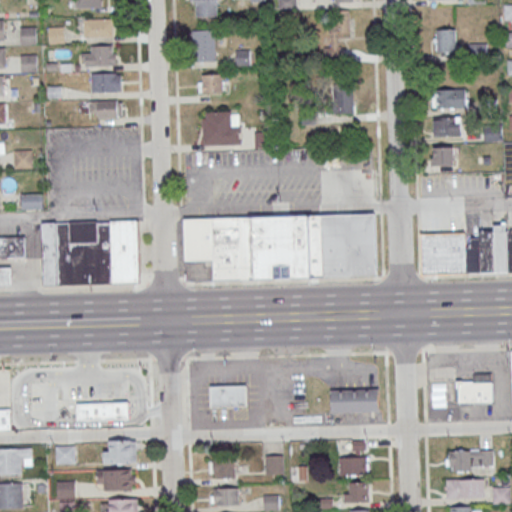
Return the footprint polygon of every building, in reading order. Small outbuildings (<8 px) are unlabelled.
[(102,0),(75,0),(76,8),(103,8),(102,0)] [(191,0),(192,15),(221,15),(220,0),(191,0)] [(297,8),(296,0),(278,0),(278,8),(297,8)] [(351,32),(350,10),(335,10),(335,26),(330,26),(330,47),(324,47),(324,62),(341,62),(341,32),(351,32)] [(113,36),(113,17),(76,17),(76,25),(83,25),(83,36),(113,36)] [(36,26),(19,27),(20,44),(37,43),(36,26)] [(65,43),(65,26),(49,26),(49,43),(65,43)] [(456,52),(456,28),(436,28),(436,52),(456,52)] [(216,30),(192,30),(192,61),(216,61),(216,30)] [(117,65),(117,45),(82,45),(82,65),(117,65)] [(236,52),(236,64),(250,64),(250,52),(236,52)] [(37,54),(20,54),(21,72),(38,71),(37,54)] [(123,73),(91,73),(91,92),(123,92),(123,73)] [(198,73),(198,93),(224,93),(224,73),(198,73)] [(334,84),(334,112),(353,112),(353,84),(334,84)] [(467,89),(433,89),(433,108),(467,108),(467,89)] [(123,100),(91,100),(91,118),(123,118),(123,100)] [(202,111),(202,145),(241,144),(241,110),(202,111)] [(461,117),(431,117),(431,135),(461,135),(461,117)] [(255,148),(271,148),(271,131),(255,131),(255,148)] [(454,147),(434,147),(434,165),(454,165),(454,147)] [(33,150),(14,150),(14,168),(33,168),(33,150)] [(37,193),(22,193),(22,209),(37,209),(37,193)] [(185,260),(184,218),(375,212),(377,274),(214,279),(214,259),(185,260)] [(42,283),(40,222),(137,219),(139,281),(42,283)] [(422,274),(511,272),(511,229),(507,229),(507,226),(480,226),(480,237),(470,237),(471,248),(421,250),(422,274)] [(0,236),(25,236),(25,257),(3,258),(0,256),(0,236)] [(0,283),(0,267),(10,267),(11,283),(0,283)] [(458,403),(457,382),(473,381),(473,372),(492,371),(493,402),(458,403)] [(23,426),(58,426),(58,380),(34,380),(34,389),(23,389),(23,426)] [(432,383),(432,407),(447,407),(447,383),(432,383)] [(210,386),(244,385),(245,405),(211,406),(210,386)] [(332,389),(332,412),(381,412),(381,389),(332,389)] [(127,402),(77,403),(77,420),(128,419),(127,402)] [(11,408),(0,407),(0,429),(11,430),(11,408)] [(137,439),(104,439),(104,462),(137,462),(137,439)] [(76,445),(56,445),(56,463),(76,463),(76,445)] [(0,474),(22,474),(22,464),(33,464),(33,448),(0,448),(0,474)] [(493,450),(447,450),(447,471),(493,471),(493,450)] [(266,455),(266,474),(283,474),(283,455),(266,455)] [(340,475),(368,475),(368,456),(340,456),(340,475)] [(235,458),(211,458),(211,478),(235,478),(235,458)] [(98,489),(136,489),(136,469),(98,469),(98,489)] [(447,479),(447,497),(484,497),(484,479),(447,479)] [(57,497),(76,497),(76,480),(57,480),(57,497)] [(0,482),(0,508),(22,509),(22,483),(0,482)] [(344,501),(370,501),(370,482),(344,482),(344,501)] [(510,486),(494,486),(494,503),(510,503),(510,486)] [(239,487),(213,487),(213,505),(239,505),(239,487)] [(108,511),(138,511),(139,498),(102,498),(102,511),(109,511),(108,511)] [(72,502),(61,502),(60,510),(72,511),(72,502)]
